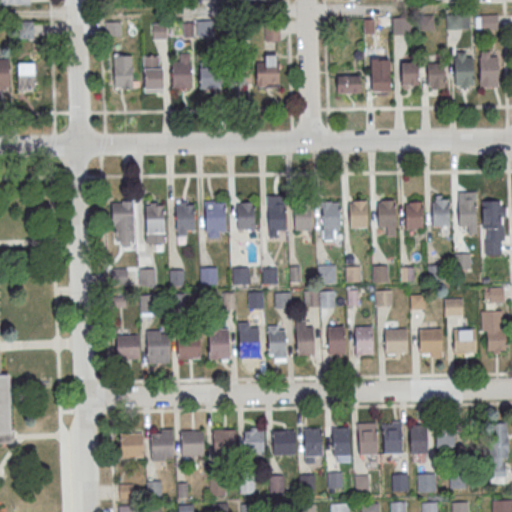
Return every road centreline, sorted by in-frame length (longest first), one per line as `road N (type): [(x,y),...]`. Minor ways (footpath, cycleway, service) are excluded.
road 1 (residential): [(86,511),(72,0)]
road 2 (residential): [(511,144),(0,146)]
road 3 (residential): [(511,388),(82,398)]
road 4 (residential): [(311,142),(305,0)]
